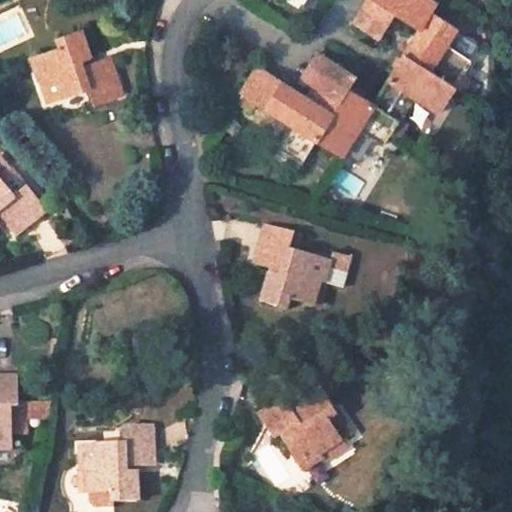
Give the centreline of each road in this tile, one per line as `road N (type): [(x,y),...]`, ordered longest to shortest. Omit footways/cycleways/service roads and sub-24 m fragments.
road 1 (residential): [(199,240),(221,367),(197,511)]
road 2 (residential): [(199,240),(176,56),(194,0)]
road 3 (residential): [(0,301),(199,240)]
